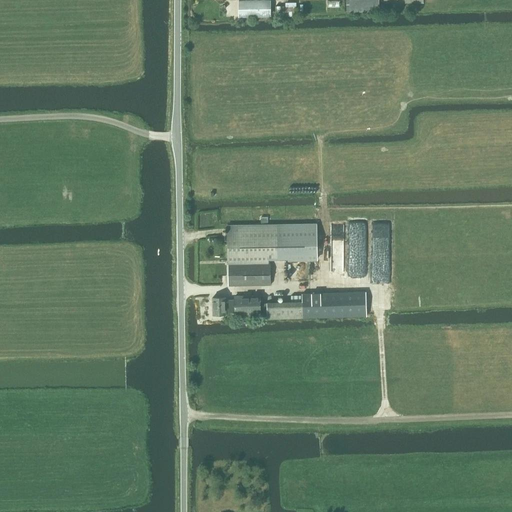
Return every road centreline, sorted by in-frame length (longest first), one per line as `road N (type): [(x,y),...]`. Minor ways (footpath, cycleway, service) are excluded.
road 1 (tertiary): [(183,511),(178,0)]
road 2 (track): [(386,420),(378,285),(324,286),(319,131)]
road 3 (track): [(511,414),(334,420),(182,413)]
